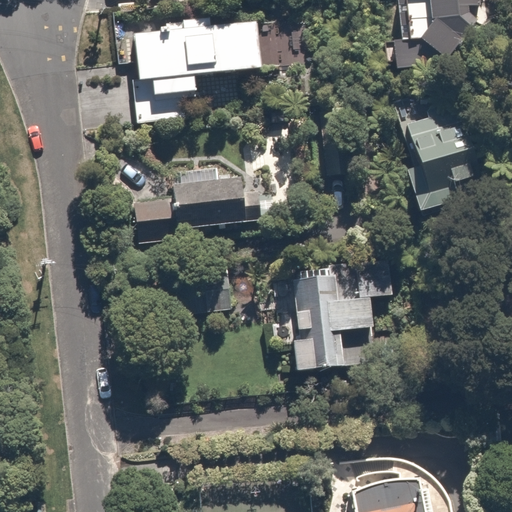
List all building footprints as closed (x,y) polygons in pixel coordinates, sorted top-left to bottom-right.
[(433,0),(436,11),(441,10),(443,22),(426,45),(442,57),(462,31),(452,23),(480,18),(479,10),(484,9),(482,0),(433,0)] [(226,27),(224,12),(160,22),(163,37),(139,41),(146,85),(132,88),(138,124),(192,115),(189,96),(211,93),(209,80),(273,70),(265,21),(226,27)] [(473,89),(406,103),(431,221),(498,206),(473,89)] [(353,140),(326,141),(327,177),(355,176),(353,140)] [(256,183),(140,198),(146,238),(262,223),(256,183)] [(356,334),(385,331),(382,303),(361,305),(358,271),(293,276),(301,376),(359,371),(356,334)] [(460,511),(458,493),(440,479),(362,490),(365,511),(460,511)]
